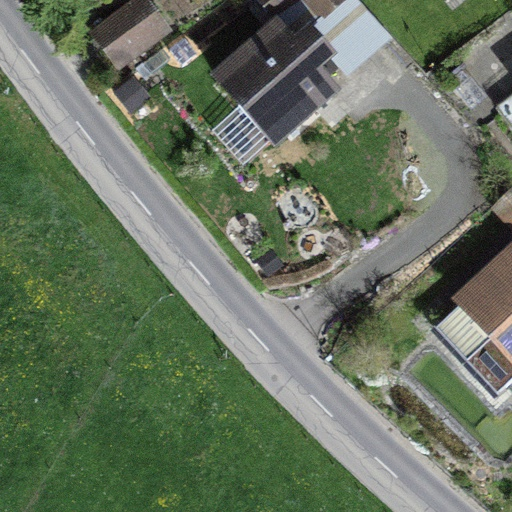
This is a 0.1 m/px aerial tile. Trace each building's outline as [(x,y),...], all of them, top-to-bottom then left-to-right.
[(264,0),(276,15),(293,0),(302,0),(317,18),(339,0),(264,0)] [(145,2),(94,35),(112,62),(163,29),(145,2)] [(342,97),(279,28),(215,86),(279,155),(342,97)] [(511,193),(503,203),(511,211),(511,193)] [(511,254),(457,313),(511,364),(511,254)]
